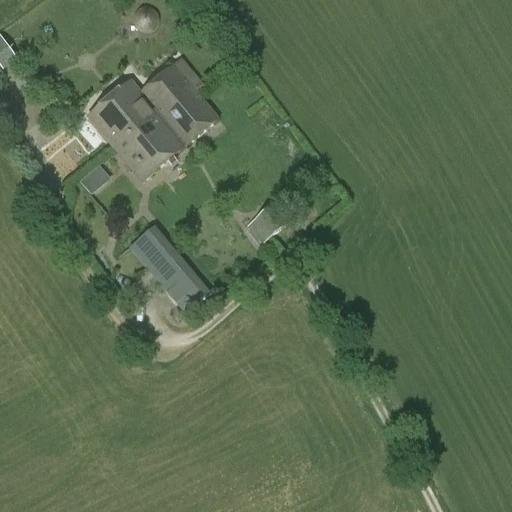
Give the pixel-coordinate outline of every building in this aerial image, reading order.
[(1,38),(0,38),(0,67),(15,57),(1,38)] [(160,125),(195,95),(173,69),(141,96),(131,83),(87,120),(116,154),(156,120),(160,125)] [(218,123),(195,95),(160,125),(156,120),(116,154),(143,186),(218,123)] [(247,229),(262,248),(290,224),(277,206),(247,229)] [(155,230),(129,250),(186,320),(212,298),(155,230)]
